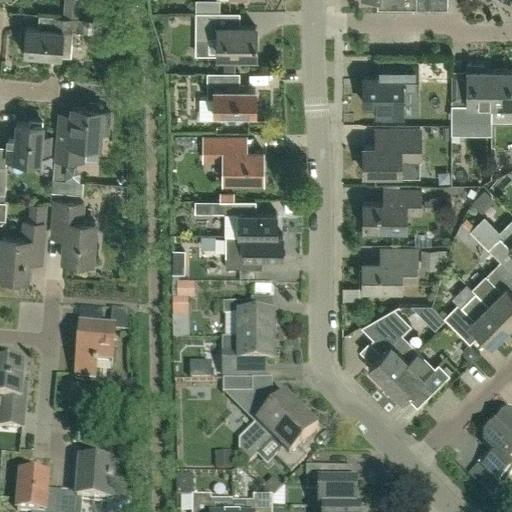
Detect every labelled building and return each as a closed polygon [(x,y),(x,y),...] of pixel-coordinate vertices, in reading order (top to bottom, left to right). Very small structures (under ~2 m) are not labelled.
[(63,0),(62,18),(76,19),(77,0),(63,0)] [(194,0),(195,12),(219,12),(218,0),(194,0)] [(388,0),(376,0),(377,10),(389,10),(388,0)] [(388,0),(389,10),(414,10),(414,0),(388,0)] [(414,0),(414,10),(447,11),(446,0),(414,0)] [(235,73),(235,54),(255,54),(255,41),(255,28),(238,27),(219,27),(219,12),(195,12),(195,54),(223,54),(223,73),(235,73)] [(228,12),(219,12),(219,27),(238,27),(238,12),(228,12)] [(104,21),(76,19),(62,18),(39,16),(38,28),(26,27),(26,28),(20,28),(19,44),(25,45),(24,54),(62,57),(69,58),(72,32),(103,34),(104,21)] [(450,133),(490,133),(490,121),(490,71),(483,71),(483,64),(466,64),(466,69),(466,92),(450,92),(450,124),(450,133)] [(392,66),(392,78),(374,78),(362,78),(362,105),(374,105),(374,119),(386,119),(401,119),(401,90),(416,90),(416,66),(392,66)] [(392,78),(392,66),(374,66),(374,78),(392,78)] [(450,69),(450,92),(466,92),(466,69),(450,69)] [(511,70),(490,71),(490,121),(511,121),(511,70)] [(239,73),(235,73),(223,73),(206,73),(206,97),(206,99),(213,99),(213,114),(225,114),(225,120),(238,120),(238,114),(248,114),(254,114),(254,90),(239,90),(239,73)] [(206,99),(206,97),(199,97),(199,119),(213,119),(213,114),(213,99),(206,99)] [(73,107),(73,113),(58,112),(56,135),(54,158),(62,159),(85,161),(87,144),(100,145),(101,132),(108,133),(110,112),(102,112),(103,104),(89,103),(89,108),(73,107)] [(40,162),(41,153),(51,153),(52,134),(43,134),(43,125),(17,123),(16,133),(9,132),(8,145),(7,159),(40,162)] [(418,159),(418,129),(373,129),(373,147),(362,147),(361,173),(376,173),(376,178),(402,178),(402,159),(418,159)] [(222,161),(222,181),(262,181),(262,151),(247,151),(229,151),(229,138),(203,138),(203,161),(222,161)] [(247,138),(229,138),(229,151),(247,151),(247,138)] [(62,159),(54,158),(53,180),(80,183),(81,173),(75,166),(65,166),(65,172),(61,172),(62,159)] [(402,159),(402,178),(418,178),(418,159),(402,159)] [(52,192),(82,195),(83,183),(80,183),(53,180),(52,192)] [(384,189),(384,203),(361,203),(361,229),(379,229),(404,229),(404,215),(419,215),(419,189),(402,189),(384,189)] [(484,189),(471,201),(481,211),(494,199),(484,189)] [(222,192),(219,192),(219,200),(234,200),(234,192),(222,192)] [(276,209),(255,210),(255,200),(234,200),(219,200),(195,200),(195,213),(225,212),(225,235),(276,235),(276,213),(276,209)] [(54,205),(52,238),(64,239),(63,260),(92,263),(95,223),(82,222),(83,204),(55,201),(54,205)] [(28,221),(46,222),(47,205),(29,203),(28,221)] [(511,218),(499,232),(483,216),(467,231),(498,262),(505,269),(511,262),(511,218)] [(0,277),(27,280),(29,263),(43,264),(46,222),(28,221),(24,221),(22,240),(2,238),(0,261),(0,277)] [(214,235),(200,235),(200,247),(214,247),(214,235)] [(282,235),(276,235),(225,235),(225,268),(239,268),(239,258),(262,258),(282,258),(282,235)] [(184,249),(170,249),(171,285),(179,285),(179,280),(184,280),(184,249)] [(421,249),(420,269),(438,269),(438,259),(446,259),(449,249),(421,249)] [(359,264),(359,287),(342,286),(342,301),(363,301),(363,289),(399,289),(399,273),(416,273),(416,251),(379,250),(379,265),(359,264)] [(239,258),(239,268),(262,268),(262,258),(239,258)] [(511,282),(511,275),(505,269),(498,262),(470,290),(474,294),(507,327),(511,322),(511,295),(506,289),(511,282)] [(250,273),(239,273),(239,282),(247,282),(250,282),(250,273)] [(194,300),(194,284),(179,285),(171,285),(173,339),(189,339),(188,300),(194,300)] [(450,298),(456,304),(460,308),(474,294),(470,290),(464,284),(450,298)] [(489,346),(507,327),(474,294),(460,308),(456,304),(442,319),(445,322),(458,335),(468,326),(477,335),(489,346)] [(251,300),(251,305),(251,317),(274,317),(274,300),(251,300)] [(225,341),(274,341),(274,317),(251,317),(251,305),(222,305),(223,317),(225,317),(225,341)] [(442,319),(430,307),(412,308),(433,328),(442,319)] [(382,384),(416,350),(402,335),(411,326),(393,308),(360,327),(373,340),(370,343),(380,352),(371,362),(365,367),(382,384)] [(111,368),(114,332),(128,334),(128,312),(111,311),(110,331),(79,328),(77,347),(75,379),(95,380),(96,367),(111,368)] [(468,326),(458,335),(467,344),(477,335),(468,326)] [(267,377),(267,364),(274,364),(274,341),(225,341),(223,341),(222,364),(222,377),(267,377)] [(380,352),(370,343),(360,352),(371,362),(380,352)] [(479,356),(467,344),(464,348),(463,356),(471,364),(472,363),(479,356)] [(436,364),(433,367),(416,350),(382,384),(399,401),(405,395),(418,382),(429,393),(448,375),(436,364)] [(211,364),(189,364),(190,381),(211,381),(211,364)] [(0,365),(0,402),(0,406),(0,429),(21,431),(23,414),(24,397),(20,397),(22,367),(0,365)] [(222,381),(222,395),(225,395),(251,395),(251,381),(222,381)] [(225,395),(238,409),(238,400),(271,400),(276,405),(279,403),(271,396),(271,381),(251,381),(251,395),(225,395)] [(418,382),(405,395),(417,406),(429,393),(418,382)] [(272,442),(300,413),(285,397),(279,403),(276,405),(271,400),(238,400),(238,409),(255,425),(239,441),(238,455),(249,465),(256,457),(272,442)] [(300,413),(272,442),(281,451),(273,459),(275,460),(289,475),(298,466),(306,458),(298,449),(317,430),(300,413)] [(511,415),(511,416),(505,416),(493,427),(511,446),(511,415)] [(511,468),(509,466),(511,462),(511,446),(493,427),(481,439),(481,446),(489,454),(476,467),(498,490),(511,476),(511,468)] [(267,468),(275,460),(273,459),(281,451),(272,442),(256,457),(267,468)] [(232,453),(215,453),(215,469),(232,469),(232,453)] [(61,494),(60,509),(59,511),(81,511),(82,502),(125,505),(126,498),(127,485),(110,484),(112,466),(80,463),(77,495),(61,494)] [(323,508),(356,509),(356,483),(352,483),(333,483),(333,467),(306,467),(306,469),(306,484),(319,484),(319,494),(319,509),(323,508)] [(352,467),(333,467),(333,483),(352,483),(352,467)] [(498,490),(476,467),(467,477),(489,499),(498,490)] [(176,498),(191,498),(193,498),(193,476),(176,477),(176,498)] [(59,511),(60,509),(45,508),(46,493),(47,481),(20,479),(18,503),(17,511),(59,511)] [(262,490),(271,498),(281,488),(273,479),(262,490)] [(281,488),(271,498),(271,508),(285,508),(285,484),(281,488)] [(319,484),(306,484),(306,494),(319,494),(319,484)] [(60,509),(61,494),(46,493),(45,508),(60,509)] [(231,511),(231,502),(211,502),(211,498),(193,498),(191,498),(190,511),(231,511)] [(271,511),(271,508),(271,498),(253,498),(253,504),(243,504),(243,511),(271,511)]
